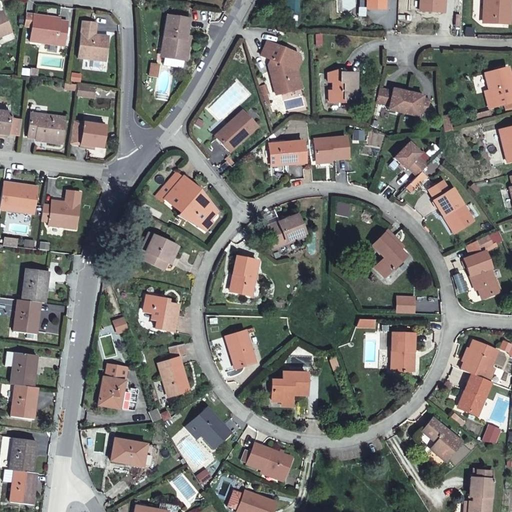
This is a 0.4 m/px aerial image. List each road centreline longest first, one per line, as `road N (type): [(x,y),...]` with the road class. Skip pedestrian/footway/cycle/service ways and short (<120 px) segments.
road 1 (residential): [(244,212),(216,248),(201,287),(200,337),(220,381),(254,416),(308,436),(350,438),(384,425),(420,402),(440,370),(453,314)]
road 2 (residential): [(65,453),(93,261),(107,213),(135,163)]
road 3 (residential): [(453,314),(447,272),(430,236),(399,209),(358,189),(318,185),(244,212)]
road 4 (residential): [(135,163),(125,4),(92,0)]
road 5 (residential): [(173,122),(244,0)]
road 6 (residential): [(0,159),(102,171),(135,163)]
road 7 (residential): [(391,38),(511,43)]
